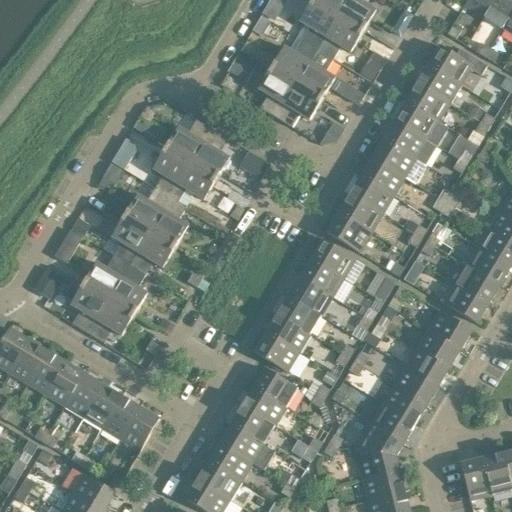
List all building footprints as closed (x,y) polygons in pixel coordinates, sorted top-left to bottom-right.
[(271,0),(269,4),(280,11),(285,0),(271,0)] [(300,22),(317,32),(310,45),(318,50),(338,16),(313,0),(300,22)] [(313,0),(338,16),(347,0),(313,0)] [(377,10),(360,0),(347,0),(338,16),(364,31),(377,10)] [(468,0),(465,5),(484,17),(494,0),(468,0)] [(503,28),(511,13),(511,0),(494,0),(484,17),(503,28)] [(511,33),(511,13),(503,28),(511,33)] [(333,41),(351,52),(364,31),(338,16),(318,50),(326,54),(333,41)] [(262,38),(272,22),(263,17),(253,33),(262,38)] [(398,23),(393,31),(400,35),(402,35),(406,28),(398,23)] [(453,26),(448,34),(456,40),(461,31),(453,26)] [(482,43),(477,52),(485,57),(491,49),(482,43)] [(302,57),(285,47),(272,68),(297,84),(318,50),(310,45),(302,57)] [(458,56),(441,46),(429,65),(462,85),(471,70),(483,77),(489,66),(461,50),(458,56)] [(494,62),(499,54),(491,49),(485,57),(494,62)] [(336,78),(318,67),(326,54),(318,50),(297,84),(323,99),(336,78)] [(375,53),(369,64),(380,71),(387,60),(375,53)] [(256,67),(238,56),(229,71),(247,82),(256,67)] [(368,65),(362,75),(372,80),(378,71),(368,65)] [(418,84),(450,104),(462,85),(429,65),(418,84)] [(259,89),(269,95),(261,108),(277,118),(297,84),(272,68),(259,89)] [(506,77),(500,87),(510,93),(511,92),(511,90),(511,80),(508,78),(506,77)] [(293,128),(301,114),(310,120),(323,99),(297,84),(277,118),(293,128)] [(407,102),(439,122),(450,104),(418,84),(407,102)] [(354,90),(348,99),(360,106),(365,97),(366,96),(354,89),(354,90)] [(395,121),(428,141),(439,122),(407,102),(395,121)] [(495,119),(486,114),(487,113),(472,103),(466,113),(481,123),(490,128),(495,119)] [(146,107),(133,128),(155,141),(162,130),(149,123),(155,113),(146,107)] [(197,120),(188,133),(179,127),(166,148),(192,164),(213,129),(197,120)] [(384,139),(417,159),(428,141),(395,121),(384,139)] [(335,123),(321,145),(322,145),(338,142),(345,130),(335,123)] [(476,131),(484,136),(490,128),(481,123),(476,131)] [(230,158),(221,152),(229,139),(213,129),(192,164),(217,179),(230,158)] [(427,165),(417,159),(384,139),(373,158),(405,178),(415,184),(427,165)] [(497,146),(489,141),(484,149),(492,155),(497,146)] [(137,149),(127,143),(116,162),(126,168),(137,149)] [(153,169),(171,180),(163,193),(171,198),(192,164),(166,148),(153,169)] [(478,158),(487,163),(492,155),(484,149),(478,158)] [(472,156),(464,151),(459,160),(467,165),(472,156)] [(250,152),(242,166),(262,179),(271,165),(250,152)] [(362,177),(394,197),(405,178),(373,158),(362,177)] [(454,168),(462,173),(467,165),(459,160),(454,168)] [(103,178),(113,184),(121,169),(112,163),(103,178)] [(187,189),(204,200),(217,179),(192,164),(171,198),(179,202),(187,189)] [(351,195),(383,215),(394,197),(362,177),(351,195)] [(444,190),(439,199),(447,203),(453,195),(444,190)] [(511,191),(501,210),(511,217),(511,191)] [(156,206),(138,195),(125,216),(151,231),(171,198),(163,193),(156,206)] [(339,213),(372,234),(383,215),(351,195),(339,213)] [(447,203),(456,209),(461,200),(453,195),(447,203)] [(189,226),(171,215),(179,202),(171,198),(151,231),(176,247),(189,226)] [(439,199),(434,207),(442,212),(447,203),(439,199)] [(442,212),(450,217),(456,209),(447,203),(442,212)] [(238,205),(231,216),(238,221),(245,209),(238,205)] [(511,217),(501,210),(490,229),(511,242),(511,217)] [(327,233),(360,253),(372,234),(339,213),(327,233)] [(112,237),(130,248),(122,261),(130,265),(151,231),(125,216),(112,237)] [(91,226),(78,218),(72,228),(85,236),(91,226)] [(439,223),(433,234),(441,239),(443,240),(448,238),(452,231),(439,223)] [(427,230),(419,225),(414,234),(422,239),(427,230)] [(511,265),(511,242),(490,229),(478,247),(511,267),(511,265)] [(68,262),(83,237),(71,230),(56,255),(68,262)] [(146,275),(154,262),(163,268),(176,247),(151,231),(130,265),(138,270),(146,275)] [(211,254),(205,264),(220,272),(239,239),(229,232),(215,256),(211,254)] [(409,243),(417,248),(422,239),(414,234),(409,243)] [(441,239),(433,234),(427,242),(436,247),(441,239)] [(356,260),(323,240),(312,259),(344,279),(356,260)] [(422,251),(431,256),(436,247),(427,242),(422,251)] [(511,267),(478,247),(467,266),(500,286),(511,267)] [(344,279),(312,259),(301,277),(333,298),(344,279)] [(386,269),(399,277),(405,268),(392,260),(386,269)] [(115,273),(97,263),(84,284),(110,299),(130,265),(122,261),(115,273)] [(148,294),(130,283),(138,270),(130,265),(110,299),(135,315),(148,294)] [(500,286),(467,266),(456,284),(489,304),(500,286)] [(63,278),(48,269),(36,289),(50,298),(63,278)] [(405,280),(413,285),(418,276),(410,271),(405,280)] [(194,273),(188,282),(197,287),(202,278),(194,273)] [(333,298),(301,277),(289,296),(322,316),(333,298)] [(387,278),(377,295),(385,300),(395,284),(387,278)] [(71,305),(81,311),(73,324),(89,334),(110,299),(84,284),(71,305)] [(444,304),(477,324),(489,304),(456,284),(444,304)] [(395,295),(404,301),(409,292),(401,287),(395,295)] [(322,316),(289,296),(278,314),(311,335),(322,316)] [(113,330),(122,336),(135,315),(110,299),(89,334),(105,343),(113,330)] [(378,313),(369,308),(364,316),(372,322),(378,313)] [(473,331),(440,311),(428,330),(461,350),(473,331)] [(311,335),(278,314),(267,333),(300,353),(311,335)] [(372,322),(364,316),(353,335),(364,341),(370,332),(367,330),(372,322)] [(391,321),(383,316),(378,325),(386,330),(391,321)] [(164,319),(158,328),(169,334),(174,325),(164,319)] [(376,349),(382,339),(381,339),(386,330),(378,325),(372,334),(370,332),(364,341),(376,349)] [(11,329),(0,346),(0,367),(10,373),(30,340),(11,329)] [(417,349),(450,369),(461,350),(428,330),(417,349)] [(255,353),(288,373),(300,353),(267,333),(255,353)] [(30,340),(10,373),(29,384),(48,352),(30,340)] [(152,341),(147,349),(155,355),(160,347),(152,341)] [(355,350),(347,345),(342,354),(350,359),(355,350)] [(406,367),(439,387),(450,369),(417,349),(406,367)] [(48,352),(29,384),(47,396),(67,363),(48,352)] [(369,358),(360,353),(355,362),(364,367),(369,358)] [(336,362),(345,367),(350,359),(342,354),(336,362)] [(350,371),(358,376),(364,367),(355,362),(350,371)] [(67,363),(47,396),(66,407),(85,374),(67,363)] [(395,385),(428,405),(439,387),(406,367),(395,385)] [(298,388),(266,369),(254,388),(287,408),(298,388)] [(329,371),(324,380),(333,386),(339,377),(329,371)] [(85,374),(66,407),(84,418),(104,385),(85,374)] [(310,389),(325,399),(331,390),(315,381),(310,389)] [(104,385),(84,418),(103,429),(122,396),(104,385)] [(384,404),(416,424),(428,405),(395,385),(384,404)] [(287,408),(254,388),(243,406),(275,426),(287,408)] [(325,399),(310,389),(305,396),(311,402),(320,408),(325,399)] [(341,404),(347,395),(338,390),(333,399),(341,404)] [(122,396),(103,429),(121,440),(141,408),(122,396)] [(372,423),(405,443),(416,424),(384,404),(372,423)] [(4,406),(0,412),(0,415),(7,420),(12,412),(4,406)] [(275,426),(243,406),(231,425),(264,445),(275,426)] [(140,452),(160,419),(141,408),(121,440),(140,452)] [(16,425),(21,417),(12,412),(7,420),(16,425)] [(405,443),(372,423),(356,450),(397,456),(405,443)] [(264,445),(231,425),(220,443),(253,463),(264,445)] [(40,429),(35,437),(44,442),(49,434),(40,429)] [(53,448),(58,439),(49,434),(44,442),(53,448)] [(343,440),(335,435),(330,444),(338,449),(343,440)] [(323,443),(315,438),(309,447),(318,452),(323,443)] [(38,446),(29,441),(23,451),(32,456),(38,446)] [(253,463),(220,443),(209,462),(242,482),(253,463)] [(324,452),(333,457),(338,449),(330,444),(324,452)] [(304,455),(312,460),(318,452),(309,447),(304,455)] [(44,449),(37,459),(47,465),(53,455),(44,449)] [(363,481),(401,471),(397,456),(356,450),(363,481)] [(77,451),(72,459),(81,465),(86,456),(77,451)] [(511,490),(511,482),(505,453),(484,458),(493,496),(511,490)] [(90,470),(95,462),(86,456),(81,465),(90,470)] [(462,464),(471,501),(493,496),(484,458),(462,464)] [(242,482),(209,462),(198,480),(231,500),(242,482)] [(306,471),(296,464),(285,482),(287,483),(295,489),(306,471)] [(22,474),(12,468),(6,478),(16,484),(22,474)] [(369,501),(406,492),(401,471),(363,481),(369,501)] [(104,511),(116,493),(85,474),(73,494),(103,511),(104,511)] [(124,479),(115,474),(110,482),(119,488),(124,479)] [(36,483),(27,477),(21,487),(30,493),(36,483)] [(0,489),(9,494),(16,484),(6,478),(0,489)] [(186,499),(206,511),(223,511),(231,500),(198,480),(186,499)] [(282,492),(290,497),(295,489),(287,483),(282,492)] [(14,497),(24,503),(30,493),(21,487),(14,497)] [(371,511),(410,511),(406,492),(369,501),(371,511)] [(62,511),(103,511),(73,494),(62,511)] [(337,499),(328,501),(330,511),(340,509),(337,499)] [(269,511),(280,511),(284,507),(276,502),(269,511)]
